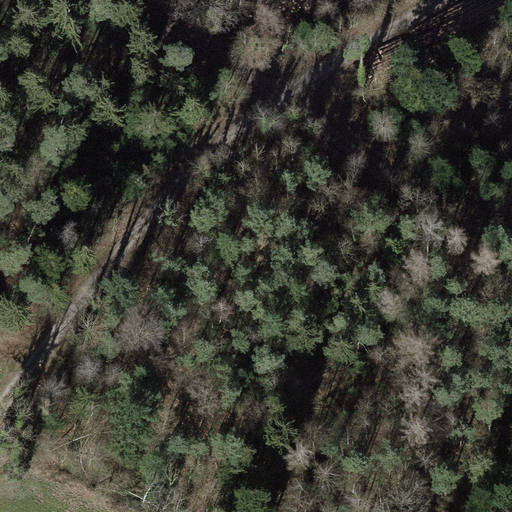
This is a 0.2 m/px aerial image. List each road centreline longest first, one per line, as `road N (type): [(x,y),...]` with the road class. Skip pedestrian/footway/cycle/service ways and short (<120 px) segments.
road 1 (track): [(0,413),(146,216),(207,153),(275,98),(446,0)]
road 2 (track): [(511,236),(275,98),(132,0)]
